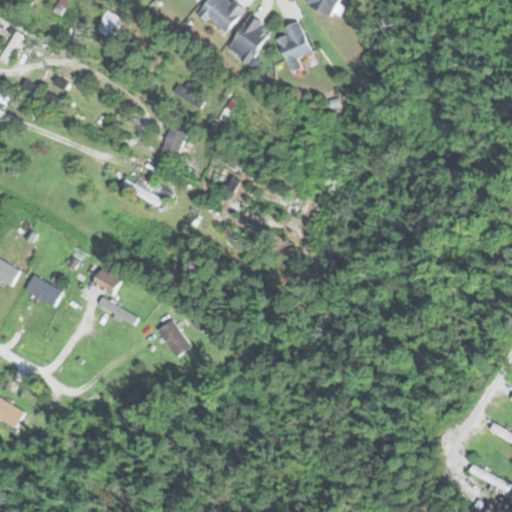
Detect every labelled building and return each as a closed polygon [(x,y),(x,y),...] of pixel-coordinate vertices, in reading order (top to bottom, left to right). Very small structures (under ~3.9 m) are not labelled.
[(210,0),(201,10),(225,33),(246,9),(235,0),(233,0),(232,2),(229,0),(210,0)] [(250,63),(271,30),(250,16),(229,49),(250,63)] [(291,71),(301,67),(298,58),(312,52),(299,20),(284,26),(288,35),(278,39),(291,71)] [(3,58),(8,61),(23,35),(17,32),(3,58)] [(206,100),(180,84),(175,93),(202,108),(206,100)] [(163,149),(179,155),(189,130),(173,124),(163,149)] [(157,208),(163,201),(130,177),(124,184),(157,208)] [(0,278),(15,285),(22,269),(0,259),(0,278)] [(27,290),(56,307),(65,292),(36,275),(27,290)] [(99,309),(137,323),(141,315),(103,300),(99,309)] [(180,357),(193,346),(173,320),(159,331),(180,357)] [(492,431),(511,441),(511,431),(496,423),(492,431)] [(471,471),(506,491),(510,484),(474,464),(471,471)]
